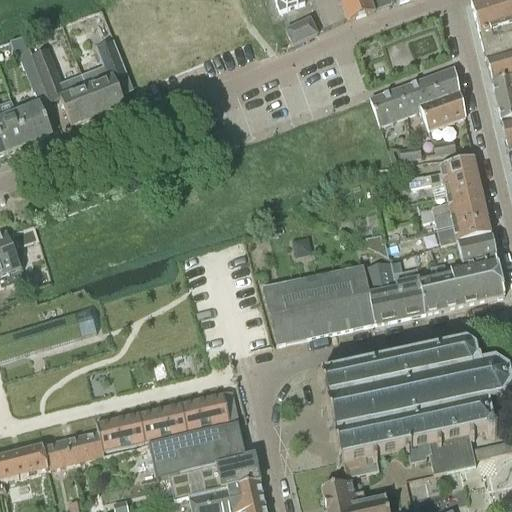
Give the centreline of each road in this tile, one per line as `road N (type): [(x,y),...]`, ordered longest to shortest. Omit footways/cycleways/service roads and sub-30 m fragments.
road 1 (unclassified): [(450,0),(0,183)]
road 2 (unclassified): [(511,314),(250,373)]
road 3 (residential): [(454,0),(511,255)]
road 4 (residential): [(0,435),(250,373)]
road 5 (unclassified): [(250,373),(280,511)]
